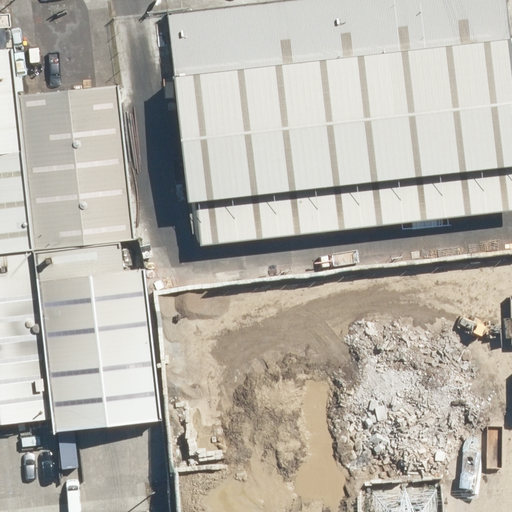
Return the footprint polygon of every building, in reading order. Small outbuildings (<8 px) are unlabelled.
[(511,60),(505,0),(304,0),(170,15),(177,79),(117,86),(130,206),(189,200),(195,247),(511,211),(511,60)] [(0,253),(33,251),(13,49),(0,50),(0,253)] [(116,86),(21,96),(38,249),(132,238),(116,86)] [(122,244),(38,254),(58,431),(158,420),(141,270),(125,271),(122,244)] [(0,424),(51,419),(33,254),(0,257),(0,424)]
